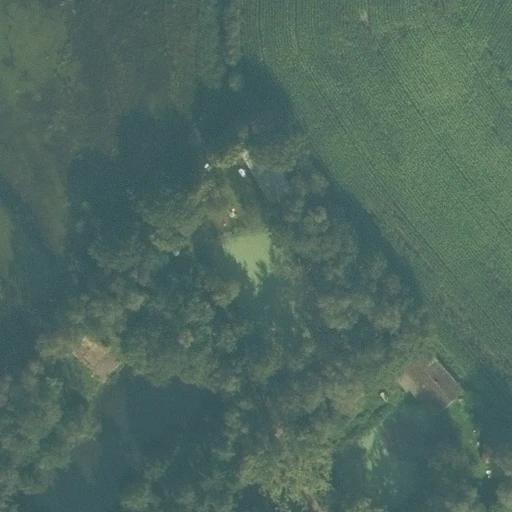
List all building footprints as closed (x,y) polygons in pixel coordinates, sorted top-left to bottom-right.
[(269,138),(255,118),(233,133),(247,153),(269,138)] [(262,197),(293,168),(267,140),(236,169),(262,197)] [(440,409),(461,388),(426,347),(404,325),(384,345),(403,366),(394,374),(408,391),(432,417),(440,409)] [(90,373),(106,354),(85,336),(69,355),(90,373)] [(298,421),(313,409),(302,395),(287,406),(298,421)] [(479,460),(492,463),(496,445),(482,442),(479,460)]
